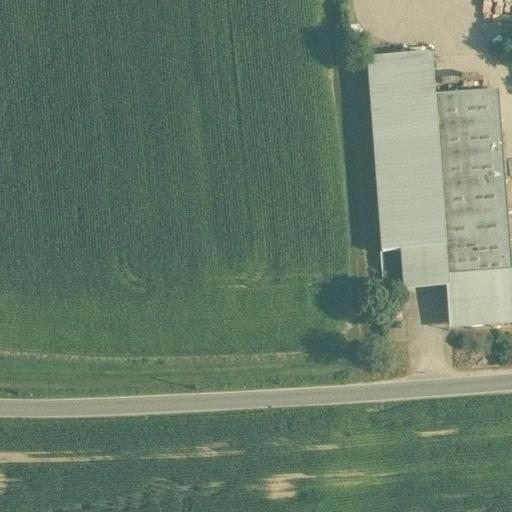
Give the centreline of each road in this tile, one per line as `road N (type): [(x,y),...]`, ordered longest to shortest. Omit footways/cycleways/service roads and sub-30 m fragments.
road 1 (tertiary): [(0,412),(511,381)]
road 2 (track): [(330,0),(364,390)]
